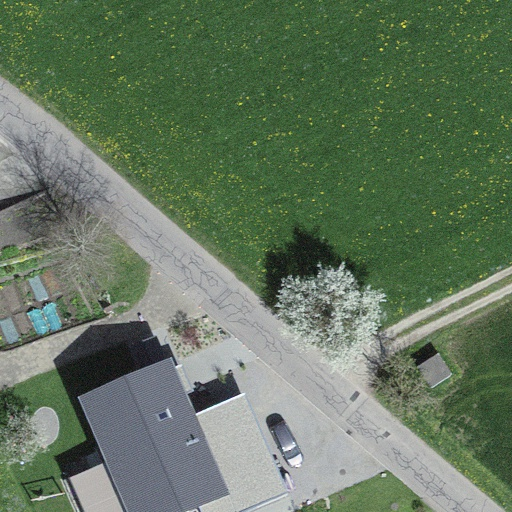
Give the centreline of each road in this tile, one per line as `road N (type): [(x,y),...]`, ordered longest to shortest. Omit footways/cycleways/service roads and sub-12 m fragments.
road 1 (unclassified): [(459,511),(384,451),(212,282),(0,106)]
road 2 (track): [(511,276),(311,383)]
